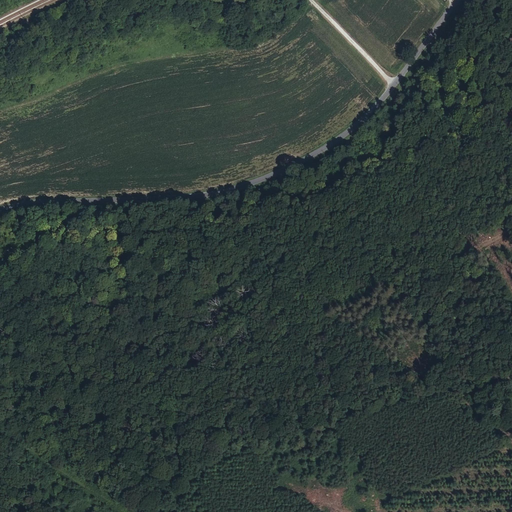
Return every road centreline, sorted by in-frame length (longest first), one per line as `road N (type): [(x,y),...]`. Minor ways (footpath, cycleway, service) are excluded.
road 1 (tertiary): [(460,0),(367,116),(292,169),(215,197),(0,208)]
road 2 (track): [(396,84),(415,87),(429,73),(479,0)]
road 3 (track): [(396,84),(310,0)]
